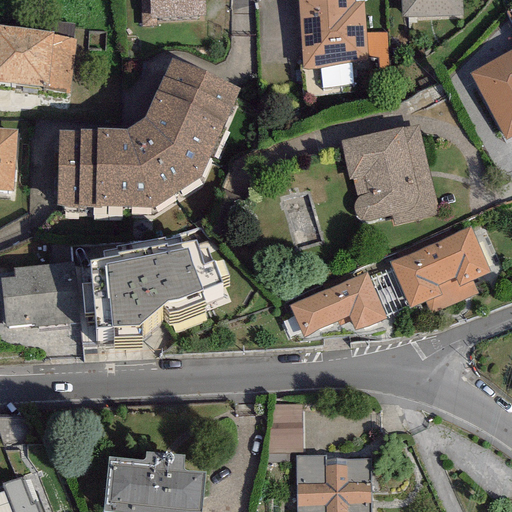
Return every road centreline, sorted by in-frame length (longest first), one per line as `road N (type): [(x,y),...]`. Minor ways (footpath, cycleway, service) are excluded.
road 1 (unclassified): [(395,358),(103,377),(0,369)]
road 2 (unclassified): [(511,431),(395,358)]
road 3 (unclassified): [(395,358),(511,310)]
